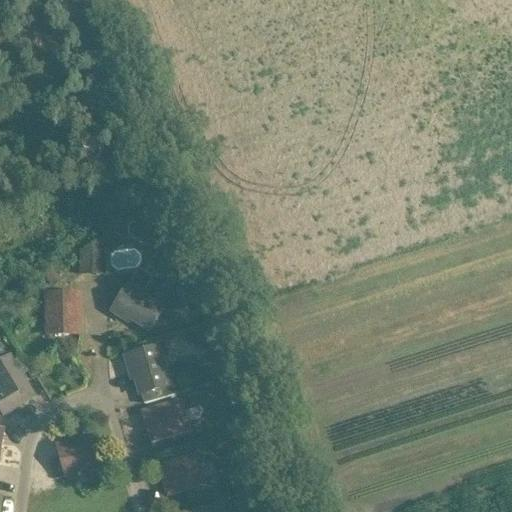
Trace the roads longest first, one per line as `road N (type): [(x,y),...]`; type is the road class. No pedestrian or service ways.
road 1 (residential): [(25,511),(37,432),(107,395)]
road 2 (residential): [(142,511),(107,395)]
